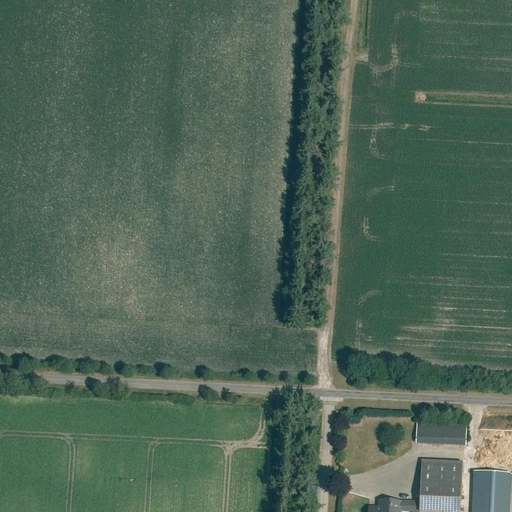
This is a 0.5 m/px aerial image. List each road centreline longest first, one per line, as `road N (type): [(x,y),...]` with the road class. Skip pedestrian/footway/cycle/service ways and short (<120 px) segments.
road 1 (unclassified): [(511,402),(0,377)]
road 2 (track): [(322,392),(353,0)]
